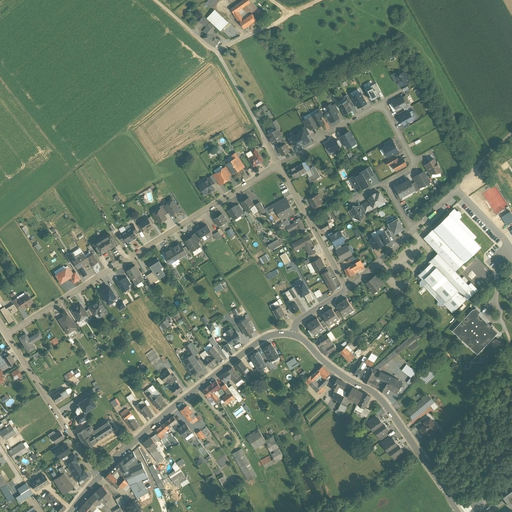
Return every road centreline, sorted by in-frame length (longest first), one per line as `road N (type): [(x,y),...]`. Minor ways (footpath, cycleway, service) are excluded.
road 1 (residential): [(8,340),(277,165)]
road 2 (track): [(0,231),(217,51)]
road 3 (residential): [(292,333),(378,397),(458,511)]
road 4 (residential): [(98,478),(170,409),(264,338),(292,333)]
road 5 (residential): [(277,165),(381,103),(413,161),(386,182)]
road 6 (track): [(383,0),(391,22),(426,61),(478,165)]
road 7 (residential): [(98,478),(8,340)]
road 8 (residential): [(347,291),(277,165)]
